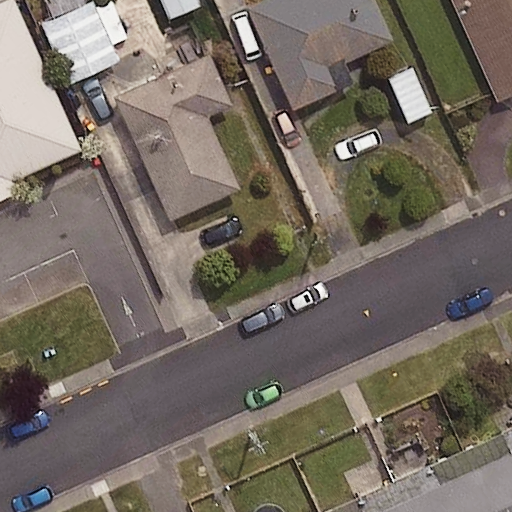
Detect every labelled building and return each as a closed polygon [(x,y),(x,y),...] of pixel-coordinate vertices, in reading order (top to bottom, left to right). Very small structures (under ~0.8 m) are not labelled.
[(6,0),(0,3),(0,198),(14,192),(9,181),(79,150),(11,0),(6,0)] [(111,44),(128,36),(111,1),(94,9),(89,0),(41,0),(52,20),(41,25),(70,83),(119,60),(111,44)] [(198,6),(195,0),(160,0),(167,18),(198,6)] [(386,42),(368,0),(262,0),(248,6),(290,109),(350,84),(340,61),(386,42)] [(511,0),(451,0),(495,100),(511,93),(511,0)] [(229,105),(207,55),(112,98),(167,220),(236,189),(204,116),(229,105)] [(412,66),(385,78),(407,125),(434,112),(412,66)] [(511,511),(511,430),(327,511),(511,511)]
